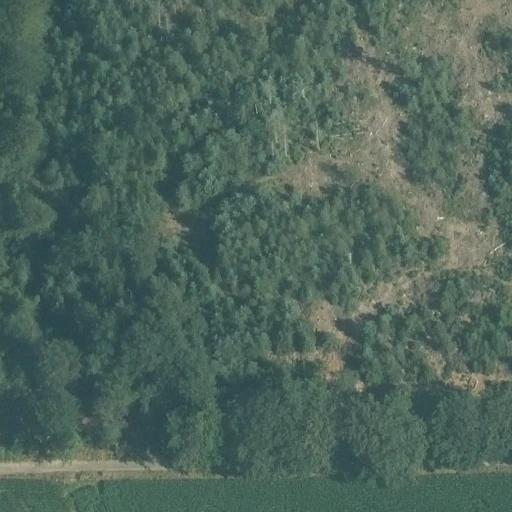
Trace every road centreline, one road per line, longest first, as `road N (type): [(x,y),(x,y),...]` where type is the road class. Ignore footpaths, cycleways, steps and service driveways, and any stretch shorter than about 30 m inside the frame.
road 1 (track): [(56,466),(40,427),(32,0)]
road 2 (track): [(56,466),(511,458)]
